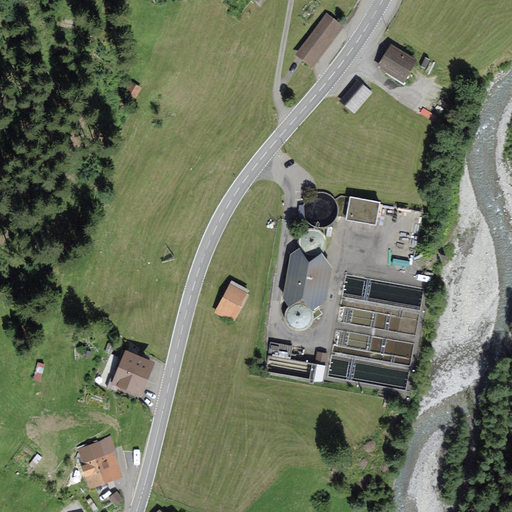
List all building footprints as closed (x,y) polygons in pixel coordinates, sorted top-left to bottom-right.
[(345,28),(327,15),(297,56),(314,69),(345,28)] [(419,61),(392,46),(380,69),(406,84),(419,61)] [(372,90),(358,79),(341,100),(355,111),(372,90)] [(341,201),(309,190),(300,217),(332,228),(341,201)] [(377,201),(348,197),(345,218),(373,222),(377,201)] [(325,237),(320,233),(315,231),(309,232),(304,234),(301,239),(299,245),(301,250),(304,255),(309,258),(314,258),(320,257),(324,253),(327,248),(327,242),(325,237)] [(304,255),(301,250),(292,256),(285,296),(292,308),(297,306),(302,305),(307,307),(324,298),(330,269),(320,257),(314,258),(309,258),(304,255)] [(248,296),(231,287),(216,315),(233,324),(248,296)] [(311,311),(307,307),(302,305),(297,306),(292,308),(289,313),(288,318),(289,323),(292,328),(296,331),(302,331),(307,330),(311,326),(313,321),(313,316),(311,311)] [(270,353),(290,357),(293,345),(272,341),(270,353)] [(157,364),(127,352),(114,386),(143,398),(157,364)] [(268,354),(264,371),(318,383),(322,365),(268,354)] [(80,452),(86,469),(117,458),(110,440),(80,452)] [(124,478),(117,458),(86,469),(94,489),(124,478)] [(118,494),(110,501),(115,506),(123,500),(118,494)]
